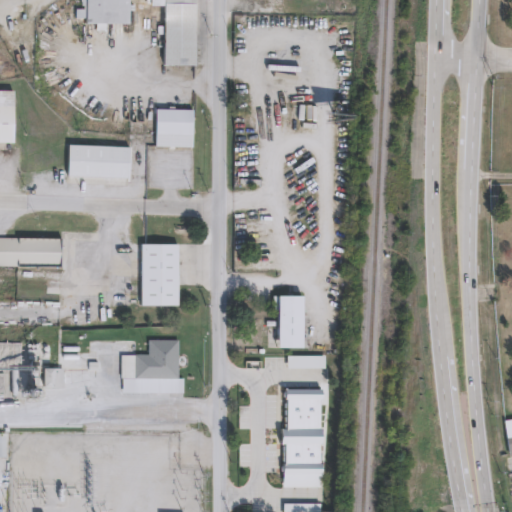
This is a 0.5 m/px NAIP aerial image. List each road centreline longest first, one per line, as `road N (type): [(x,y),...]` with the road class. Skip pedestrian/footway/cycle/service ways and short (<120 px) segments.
road 1 (tertiary): [(222,0),(218,511)]
road 2 (primary): [(434,60),(438,360),(462,511)]
road 3 (primary): [(486,511),(468,292),(476,60)]
